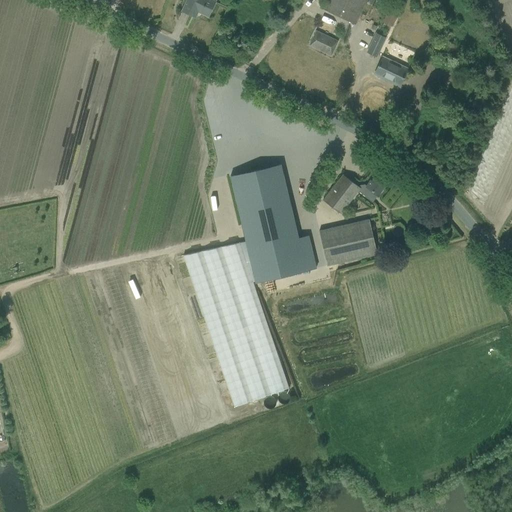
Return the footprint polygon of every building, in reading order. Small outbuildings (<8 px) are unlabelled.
[(208,17),(212,8),(215,2),(210,0),(187,0),(187,2),(182,11),(190,15),(193,9),(208,17)] [(327,0),(328,0),(323,9),(355,24),(359,15),(366,0),(327,0)] [(392,3),(382,22),(385,24),(391,27),(401,7),(394,4),(392,3)] [(331,56),(338,41),(316,31),(309,46),(331,56)] [(376,57),(384,38),(376,34),(367,53),(376,57)] [(441,57),(440,67),(456,69),(458,60),(441,57)] [(374,74),(399,86),(407,69),(383,58),(374,74)] [(286,164),(231,177),(256,284),(311,271),(286,164)] [(372,202),(381,191),(387,183),(377,175),(372,181),(371,181),(366,186),(365,185),(360,185),(359,187),(343,175),(323,200),(341,214),(358,191),(372,202)] [(377,255),(369,219),(318,230),(327,266),(377,255)] [(240,243),(183,256),(234,407),(289,388),(240,243)]
